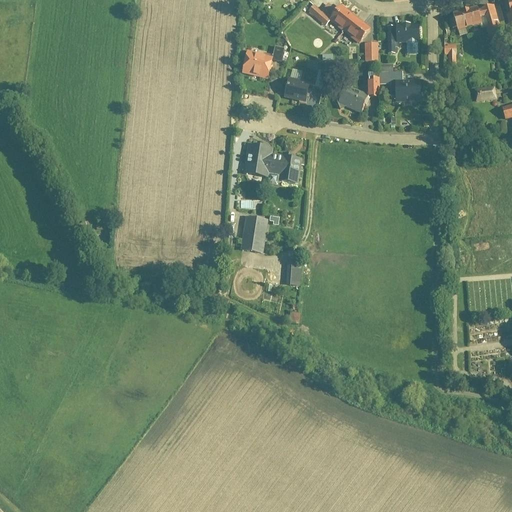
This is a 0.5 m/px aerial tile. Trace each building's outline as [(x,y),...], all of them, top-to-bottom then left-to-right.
[(511,0),(508,0),(502,2),(510,33),(511,32),(511,0)] [(319,13),(311,7),(306,13),(324,27),(329,22),(326,21),(334,11),(326,4),(319,13)] [(326,21),(329,22),(357,45),(369,30),(360,23),(347,12),(338,6),(334,11),(326,21)] [(476,10),(451,17),(456,32),(457,32),(459,38),(467,36),(465,32),(479,28),(480,31),(484,29),(487,40),(501,36),(494,12),(492,7),(477,11),(476,10)] [(418,27),(395,28),(395,45),(406,45),(406,56),(417,56),(416,45),(418,45),(418,27)] [(376,45),(364,45),(364,64),(377,64),(376,45)] [(456,46),(443,45),(443,55),(447,56),(447,68),(455,68),(455,56),(456,46)] [(271,58),(271,62),(280,64),(283,50),(274,48),(271,58)] [(271,58),(246,52),(240,74),(266,81),(271,62),(271,58)] [(317,72),(313,88),(322,90),(327,66),(306,61),(304,70),(317,72)] [(392,70),(380,70),(380,86),(390,86),(390,85),(402,85),(402,74),(392,74),(392,70)] [(378,79),(366,79),(367,98),(379,98),(378,79)] [(288,80),(284,100),(305,105),(309,85),(288,80)] [(420,86),(394,86),(394,104),(419,104),(420,86)] [(337,103),(334,105),(337,112),(345,108),(359,114),(366,98),(343,89),(337,103)] [(494,91),(474,91),(474,103),(494,103),(494,91)] [(511,108),(500,112),(505,121),(511,118),(511,108)] [(246,146),(242,179),(266,182),(266,176),(279,178),(278,185),(296,187),(299,159),(271,155),(272,149),(246,146)] [(266,223),(245,220),(240,253),(261,257),(266,223)] [(301,267),(292,266),(290,289),(300,290),(301,267)]
